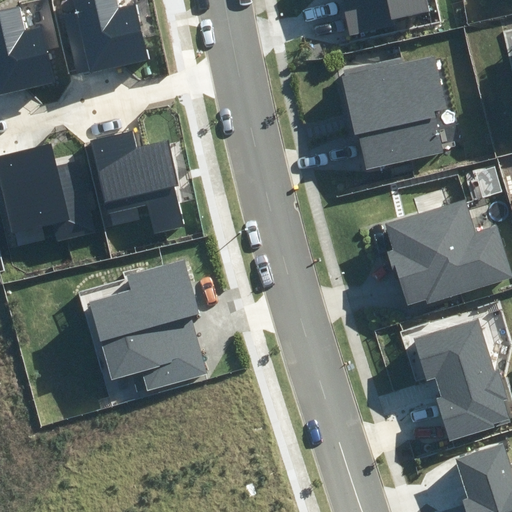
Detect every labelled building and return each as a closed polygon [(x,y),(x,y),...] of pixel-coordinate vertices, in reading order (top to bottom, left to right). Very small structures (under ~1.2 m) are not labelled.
[(65,15),(78,73),(149,57),(137,1),(117,6),(115,0),(72,0),(75,13),(65,15)] [(341,0),(349,34),(398,24),(397,19),(432,11),(429,0),(341,0)] [(0,94),(53,82),(40,27),(27,30),(22,7),(0,12),(0,94)] [(359,134),(367,170),(443,152),(433,112),(447,108),(435,56),(403,64),(402,57),(344,70),(346,76),(342,77),(355,135),(359,134)] [(92,141),(113,227),(140,221),(136,207),(147,204),(154,234),(184,226),(175,188),(180,186),(169,139),(137,147),(133,131),(92,141)] [(57,242),(99,231),(81,160),(57,167),(50,142),(0,155),(0,180),(17,248),(44,241),(41,227),(53,224),(57,242)] [(426,299),(428,304),(511,277),(511,272),(496,223),(474,230),(464,198),(385,223),(393,249),(387,252),(393,272),(397,271),(408,305),(426,299)] [(90,302),(111,379),(140,371),(146,392),(209,375),(192,316),(198,315),(182,260),(128,275),(132,290),(90,302)] [(449,441),(495,428),(493,423),(508,419),(503,401),(508,400),(499,368),(494,370),(479,318),(414,336),(426,380),(436,377),(441,396),(436,398),(449,441)] [(511,511),(511,469),(504,443),(454,458),(467,499),(462,500),(465,511),(511,511)]
